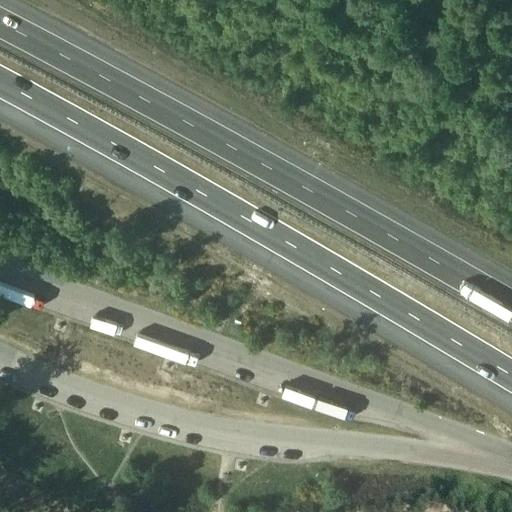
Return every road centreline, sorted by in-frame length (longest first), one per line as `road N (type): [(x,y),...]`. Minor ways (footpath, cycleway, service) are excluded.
road 1 (motorway): [(0,83),(511,379)]
road 2 (motorway): [(511,309),(0,21)]
